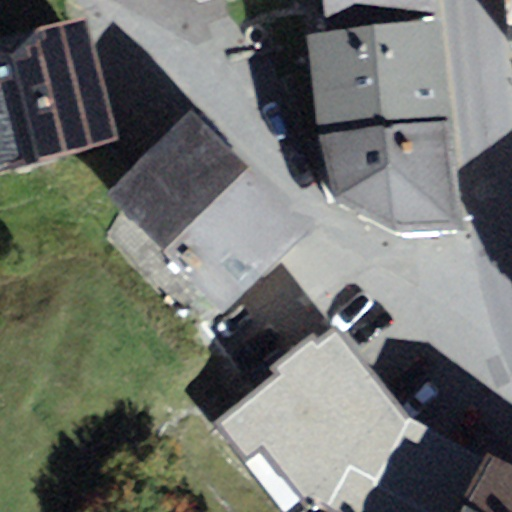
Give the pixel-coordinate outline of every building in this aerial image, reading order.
[(238,0),(198,0),(202,11),(238,0)] [(435,0),(320,0),(325,33),(438,18),(435,0)] [(310,54),(322,153),(455,137),(447,33),(310,54)] [(139,161),(111,37),(0,62),(0,221),(17,218),(11,190),(139,161)] [(200,129),(119,208),(226,317),(307,237),(200,129)] [(455,137),(322,153),(343,218),(403,248),(464,243),(455,137)] [(336,340),(205,436),(235,476),(256,461),(293,511),(403,431),(336,340)] [(479,511),(495,487),(403,431),(293,511),(294,511),(479,511)] [(511,511),(511,481),(502,475),(495,487),(479,511),(511,511)]
